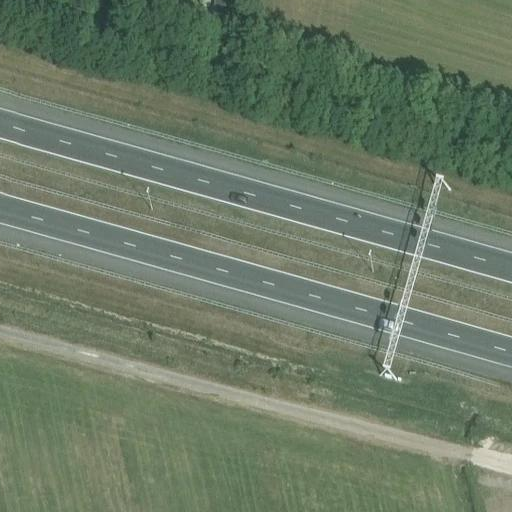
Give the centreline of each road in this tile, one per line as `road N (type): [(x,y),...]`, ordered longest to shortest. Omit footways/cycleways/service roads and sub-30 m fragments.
road 1 (motorway): [(0,206),(511,353)]
road 2 (motorway): [(511,267),(0,125)]
road 3 (unclassified): [(0,10),(511,147)]
road 4 (unclassified): [(460,452),(0,332)]
